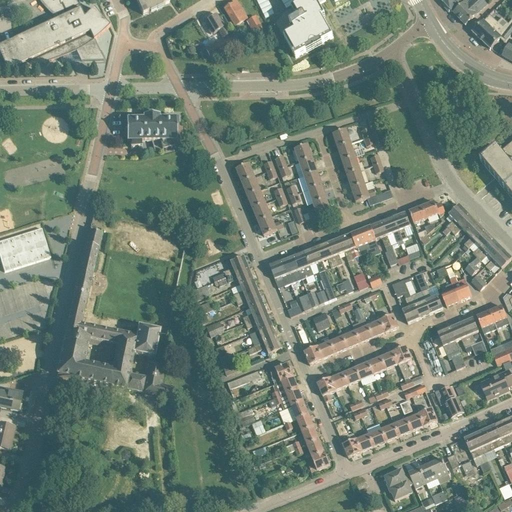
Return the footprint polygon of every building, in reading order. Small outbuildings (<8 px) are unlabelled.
[(53,16),(58,20),(76,52),(81,62),(104,61),(95,41),(110,28),(94,10),(84,18),(75,0),(38,0),(40,3),(44,8),(48,12),(53,16)] [(135,0),(143,16),(150,12),(151,14),(163,8),(162,7),(169,3),(167,0),(135,0)] [(265,0),(255,0),(261,16),(270,13),(265,0)] [(279,27),(296,59),(307,53),(305,49),(320,41),(322,45),(334,38),(322,18),(325,17),(320,8),(319,5),(326,2),(324,0),(309,0),(285,14),(280,20),(284,28),(281,30),(279,27)] [(292,0),(280,0),(286,10),(295,4),(292,0)] [(440,0),(452,14),(466,0),(440,0)] [(465,3),(454,13),(466,26),(477,16),(488,6),(482,0),(474,0),(472,2),(468,6),(465,3)] [(225,10),(235,27),(247,20),(237,3),(233,6),(233,5),(225,10)] [(205,22),(210,31),(213,35),(220,31),(224,38),(228,35),(216,15),(205,22)] [(473,33),(491,50),(501,39),(501,38),(506,33),(511,37),(511,34),(511,21),(509,25),(502,19),(498,24),(490,16),(484,22),(473,33)] [(247,22),(255,34),(262,30),(255,18),(247,22)] [(76,52),(58,20),(6,44),(0,47),(0,55),(2,60),(0,60),(0,72),(15,70),(31,67),(46,63),(61,58),(76,52)] [(217,43),(210,47),(214,57),(236,45),(231,36),(217,43)] [(502,57),(511,62),(511,46),(509,45),(502,57)] [(144,119),(127,120),(127,142),(129,142),(131,149),(142,146),(142,141),(152,141),(154,152),(175,147),(175,141),(177,141),(177,119),(159,119),(159,116),(144,116),(144,119)] [(362,133),(365,140),(373,138),(370,130),(362,133)] [(333,136),(338,149),(351,145),(347,131),(333,136)] [(373,138),(365,140),(367,148),(375,146),(373,138)] [(511,144),(502,153),(497,147),(480,161),(511,199),(511,144)] [(351,145),(338,150),(343,163),(365,156),(362,149),(354,152),(351,145)] [(295,151),(300,164),(313,160),(308,146),(295,151)] [(371,160),(374,168),(382,165),(379,157),(371,160)] [(276,161),(279,170),(287,167),(284,158),(276,161)] [(343,163),(347,177),(361,172),(356,159),(343,163)] [(300,164),(305,178),(318,174),(313,160),(300,164)] [(264,166),(267,174),(275,171),(272,163),(264,166)] [(237,171),(242,184),(255,179),(250,165),(237,171)] [(382,165),(374,168),(376,175),(377,176),(385,173),(382,165)] [(287,167),(279,170),(283,180),(291,177),(287,167)] [(376,175),(374,168),(368,170),(371,177),(376,175)] [(275,171),(267,174),(270,182),(278,179),(275,171)] [(347,177),(352,190),(365,186),(361,172),(347,177)] [(305,178),(309,192),(322,187),(318,174),(305,178)] [(242,184),(248,197),(261,192),(255,179),(242,184)] [(365,186),(352,190),(357,204),(368,200),(370,200),(370,199),(377,197),(373,183),(365,186)] [(309,192),(314,206),(327,201),(322,187),(309,192)] [(295,188),(287,191),(290,198),(298,195),(295,188)] [(274,193),(277,201),(285,198),(282,190),(274,193)] [(248,197),(253,211),(266,205),(261,192),(248,197)] [(298,195),(290,198),(293,206),(301,203),(298,195)] [(370,200),(368,200),(370,208),(380,204),(377,197),(370,200)] [(285,198),(277,201),(280,208),(288,205),(285,198)] [(327,201),(314,206),(316,213),(309,215),(311,221),(318,219),(332,215),(327,201)] [(435,203),(422,208),(427,220),(439,216),(441,219),(446,214),(442,205),(436,207),(435,203)] [(253,211),(259,224),(272,219),(266,205),(253,211)] [(447,228),(452,233),(469,216),(460,206),(449,217),(454,222),(447,228)] [(427,220),(422,208),(409,213),(414,225),(427,220)] [(295,212),(300,225),(306,223),(302,210),(295,212)] [(406,215),(394,219),(403,242),(408,240),(405,231),(411,228),(406,215)] [(272,219),(259,224),(264,238),(277,232),(285,229),(279,216),(272,219)] [(463,230),(467,235),(478,225),(469,216),(452,233),(456,237),(463,230)] [(394,219),(382,224),(387,237),(388,237),(393,235),(397,244),(398,243),(400,247),(404,245),(403,242),(394,219)] [(387,237),(382,224),(371,228),(376,242),(382,239),(387,253),(386,254),(391,267),(393,267),(397,265),(398,264),(397,261),(391,246),(388,237),(387,237)] [(425,228),(426,232),(428,236),(435,230),(434,225),(425,228)] [(470,250),(476,244),(486,234),(478,225),(467,235),(472,240),(465,247),(469,251),(470,250)] [(352,236),(357,249),(360,257),(369,254),(371,259),(381,255),(376,242),(371,228),(352,236)] [(51,259),(42,230),(0,242),(0,257),(5,273),(40,262),(51,259)] [(102,234),(90,231),(57,376),(171,402),(172,387),(162,386),(166,368),(148,364),(144,381),(129,377),(134,356),(155,360),(160,333),(138,328),(136,338),(81,325),(102,234)] [(428,236),(426,232),(418,235),(421,242),(428,236)] [(473,255),(478,260),(495,243),(486,234),(476,244),(470,250),(474,254),(473,255)] [(352,236),(341,240),(345,254),(349,263),(352,262),(354,261),(351,252),(357,249),(352,236)] [(341,240),(329,245),(338,267),(343,265),(339,256),(345,254),(341,240)] [(495,243),(478,260),(466,271),(473,277),(480,271),(477,268),(481,263),(482,264),(489,257),(493,261),(493,262),(504,251),(495,243)] [(329,245),(317,249),(322,263),(328,260),(332,269),(333,269),(338,267),(329,245)] [(317,249),(305,254),(310,267),(316,265),(320,274),(326,271),(322,263),(317,249)] [(421,257),(419,251),(408,256),(409,257),(410,261),(421,257)] [(511,260),(511,259),(504,251),(493,262),(487,269),(490,273),(497,266),(502,271),(511,260)] [(314,276),(312,270),(310,267),(305,254),(294,258),(303,281),(314,276)] [(409,257),(397,261),(398,264),(399,266),(410,262),(410,261),(409,257)] [(218,282),(218,283),(232,277),(249,269),(245,258),(231,263),(234,270),(225,274),(221,275),(221,276),(223,280),(218,282)] [(297,283),(303,281),(294,258),(282,263),(288,276),(291,285),(297,283)] [(288,276),(282,263),(270,268),(275,281),(279,290),(291,286),(291,285),(288,276)] [(239,281),(241,287),(254,281),(249,269),(232,277),(218,283),(221,288),(239,281)] [(441,279),(448,275),(446,269),(438,272),(441,279)] [(320,274),(319,274),(330,302),(337,300),(326,271),(320,274)] [(454,273),(448,275),(452,285),(460,304),(472,299),(465,280),(458,283),(456,278),(454,273)] [(416,277),(422,292),(429,290),(422,274),(416,277)] [(367,283),(364,275),(354,278),(360,292),(372,287),(370,282),(367,283)] [(372,287),(373,289),(383,285),(380,276),(369,280),(370,282),(372,287)] [(472,284),(480,292),(486,286),(478,278),(472,284)] [(354,293),(349,280),(343,282),(348,295),(354,293)] [(234,296),(237,302),(259,293),(254,281),(241,287),(243,292),(234,296)] [(420,321),(404,282),(393,287),(399,299),(405,297),(410,309),(403,312),(408,325),(420,321)] [(344,285),(337,287),(340,293),(346,291),(344,285)] [(452,285),(446,288),(448,295),(442,297),(447,309),(460,304),(452,285)] [(208,287),(194,294),(197,303),(212,297),(208,287)] [(426,302),(432,316),(444,311),(438,298),(440,297),(436,287),(429,290),(422,292),(422,293),(426,302)] [(248,303),(250,310),(264,304),(259,293),(237,302),(239,306),(248,303)] [(308,295),(314,309),(320,307),(314,293),(308,295)] [(422,293),(411,298),(420,320),(432,316),(426,302),(422,293)] [(299,299),(305,313),(314,309),(308,295),(299,299)] [(372,302),(370,295),(364,298),(366,304),(372,302)] [(503,300),(510,315),(511,312),(511,297),(508,295),(503,300)] [(296,301),(290,304),(292,309),(298,307),(296,301)] [(215,310),(213,304),(200,309),(202,316),(215,310)] [(253,315),(243,319),(245,324),(268,316),(264,304),(250,310),(253,315)] [(345,306),(347,312),(353,310),(350,304),(345,306)] [(339,309),(341,315),(347,312),(345,306),(339,309)] [(288,312),(291,319),(302,315),(299,307),(288,312)] [(502,308),(490,313),(497,331),(510,325),(502,308)] [(353,327),(356,333),(361,345),(374,340),(366,322),(360,310),(354,312),(359,324),(353,327)] [(497,331),(490,313),(477,318),(484,336),(492,333),(497,331)] [(326,315),(320,318),(325,330),(332,327),(326,315)] [(257,326),(260,333),(273,327),(268,316),(239,327),(235,329),(237,334),(257,326)] [(394,316),(381,322),(386,335),(399,330),(394,316)] [(379,317),(366,322),(374,340),(386,335),(381,322),(379,317)] [(325,330),(320,318),(314,320),(319,333),(325,330)] [(473,320),(462,325),(471,347),(472,347),(474,351),(476,357),(487,352),(483,342),(477,345),(473,336),(479,333),(473,320)] [(206,328),(211,338),(224,332),(220,322),(206,328)] [(305,324),(298,327),(301,337),(309,334),(305,324)] [(462,325),(450,330),(456,343),(462,340),(466,349),(471,347),(462,325)] [(254,343),(255,348),(278,339),(273,327),(260,333),(262,339),(253,342),(254,343)] [(456,343),(450,330),(438,335),(444,348),(448,357),(449,362),(453,360),(462,357),(460,352),(456,343)] [(356,333),(343,338),(348,350),(361,345),(356,333)] [(432,338),(438,352),(441,351),(444,357),(445,356),(437,336),(432,338)] [(343,338),(330,343),(335,356),(348,350),(343,338)] [(278,339),(255,348),(250,350),(247,351),(250,356),(258,353),(266,350),(269,356),(283,351),(278,339)] [(318,348),(317,348),(323,361),(335,356),(330,343),(328,339),(321,342),(323,346),(318,348)] [(323,361),(317,348),(311,351),(307,341),(301,343),(305,354),(310,367),(323,361)] [(228,357),(224,348),(216,351),(220,360),(228,357)] [(394,353),(399,366),(405,380),(412,377),(407,363),(412,361),(407,348),(394,353)] [(510,363),(506,352),(494,357),(498,368),(503,366),(510,363)] [(394,354),(382,359),(386,371),(399,365),(399,366),(394,353),(394,354)] [(233,357),(221,362),(227,377),(240,372),(238,367),(236,367),(232,358),(233,358),(233,357)] [(462,357),(453,360),(458,372),(467,368),(462,357)] [(382,359),(369,364),(374,376),(386,371),(382,359)] [(369,364),(356,370),(361,381),(374,376),(369,364)] [(282,383),(294,378),(289,365),(276,370),(270,373),(275,386),(282,383)] [(356,370),(343,375),(348,387),(349,386),(351,392),(358,390),(361,397),(367,395),(363,386),(361,381),(356,370)] [(228,384),(230,391),(261,379),(259,372),(228,384)] [(508,388),(511,386),(511,378),(509,372),(480,385),(488,402),(509,392),(508,388)] [(331,380),(336,393),(337,392),(336,392),(348,387),(343,375),(331,380)] [(421,377),(407,383),(409,389),(423,383),(421,377)] [(281,398),(299,391),(294,379),(294,378),(282,383),(275,386),(273,387),(275,394),(279,393),(281,398)] [(336,393),(331,380),(318,385),(323,398),(324,398),(328,409),(335,407),(330,395),(336,393)] [(409,389),(407,383),(401,386),(403,392),(409,389)] [(425,386),(411,392),(413,398),(427,392),(425,386)] [(451,388),(441,392),(447,404),(445,405),(452,420),(464,415),(458,400),(456,400),(451,388)] [(0,407),(18,412),(19,412),(16,411),(18,405),(20,405),(22,395),(6,391),(5,395),(0,393),(0,407)] [(292,408),(304,404),(299,391),(281,398),(284,404),(281,405),(284,412),(292,408)] [(387,391),(381,393),(384,399),(390,397),(387,391)] [(413,398),(411,392),(404,395),(407,401),(413,398)] [(384,399),(381,393),(375,396),(378,402),(384,399)] [(281,398),(275,400),(277,407),(281,405),(284,404),(281,398)] [(391,400),(385,403),(387,409),(393,406),(391,400)] [(362,401),(356,404),(359,410),(364,407),(362,401)] [(409,402),(401,406),(405,416),(413,413),(409,402)] [(387,409),(385,403),(379,405),(382,411),(387,409)] [(297,421),(309,416),(304,404),(292,408),(295,414),(287,417),(287,418),(282,420),(282,421),(277,423),(279,429),(297,421)] [(359,410),(356,404),(350,406),(352,412),(359,410)] [(417,410),(420,415),(425,428),(438,423),(437,421),(430,404),(417,410)] [(366,411),(360,413),(362,419),(368,416),(366,411)] [(362,419),(360,413),(354,416),(356,422),(362,419)] [(420,416),(407,421),(412,433),(424,428),(425,429),(425,428),(420,415),(419,415),(420,416)] [(241,421),(244,428),(255,424),(252,416),(241,421)] [(303,434),(314,429),(309,416),(297,421),(303,434)] [(407,421),(394,426),(399,438),(412,433),(407,421)] [(256,436),(264,433),(260,422),(252,425),(256,436)] [(511,437),(505,422),(495,427),(504,447),(511,443),(511,437)] [(293,429),(291,424),(285,426),(287,432),(293,429)] [(0,449),(9,451),(15,429),(0,425),(0,449)] [(394,426),(382,431),(387,443),(399,438),(394,426)] [(495,427),(485,431),(494,451),(504,447),(495,427)] [(308,446),(320,442),(314,429),(303,434),(308,446)] [(382,431),(369,436),(374,449),(387,443),(382,431)] [(485,431),(475,436),(484,456),(494,451),(485,431)] [(356,441),(361,454),(362,454),(374,449),(369,436),(357,441),(356,441)] [(484,456),(475,436),(465,440),(471,454),(474,460),(484,456)] [(361,454),(356,441),(350,443),(348,438),(342,441),(344,446),(343,446),(349,459),(361,454)] [(308,446),(313,459),(325,454),(320,442),(308,446)] [(289,454),(295,452),(301,449),(298,443),(286,448),(289,454)] [(253,453),(256,459),(268,454),(265,448),(253,453)] [(313,459),(315,466),(309,468),(312,474),(317,472),(318,472),(331,467),(325,454),(313,459)] [(448,460),(453,470),(460,467),(455,456),(448,460)] [(442,460),(431,465),(438,480),(449,475),(442,460)] [(462,467),(466,474),(474,470),(471,463),(462,467)] [(487,463),(481,466),(481,467),(485,475),(491,472),(487,463)] [(431,465),(420,470),(427,485),(438,480),(431,465)] [(405,478),(408,483),(410,488),(414,486),(416,490),(427,485),(420,470),(409,475),(409,476),(405,478)] [(390,486),(392,490),(408,483),(405,478),(402,471),(385,479),(388,487),(390,486)] [(408,483),(392,490),(394,494),(392,495),(396,503),(413,495),(410,488),(408,483)] [(458,483),(452,486),(457,497),(462,495),(463,494),(458,483)] [(432,499),(434,505),(435,507),(446,502),(442,493),(431,497),(432,499)] [(462,495),(459,496),(460,498),(455,500),(460,511),(469,507),(464,496),(463,497),(462,495)]
